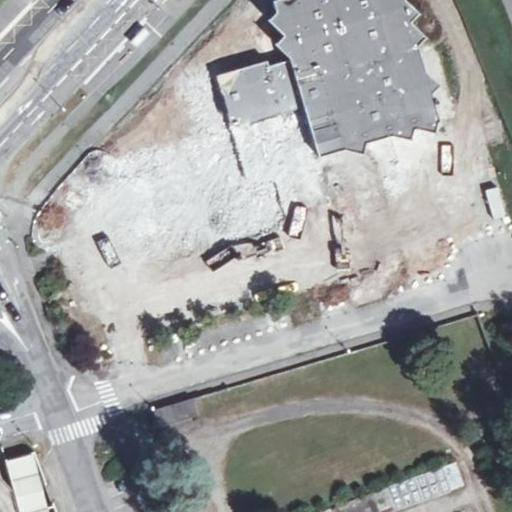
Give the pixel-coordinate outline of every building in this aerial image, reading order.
[(75,204),(51,229),(59,241),(119,324),(182,321),(438,83),(368,0),(271,0),(126,151),(121,146),(105,163),(110,168),(84,195),(75,204)] [(147,30),(141,25),(132,35),(138,40),(147,30)] [(511,432),(511,404),(509,396),(488,404),(499,436),(511,432)] [(194,413),(190,398),(162,407),(167,420),(194,413)] [(167,420),(162,407),(156,409),(154,424),(167,420)] [(57,511),(32,446),(5,456),(19,511),(57,511)] [(387,511),(464,487),(457,463),(380,488),(387,511)]
